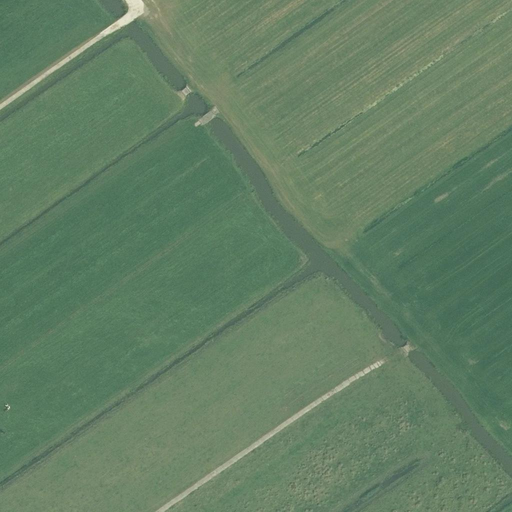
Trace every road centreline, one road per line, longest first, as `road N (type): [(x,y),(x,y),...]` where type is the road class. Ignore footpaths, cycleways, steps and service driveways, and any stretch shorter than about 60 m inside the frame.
road 1 (track): [(160,511),(420,339)]
road 2 (track): [(0,106),(120,23),(137,9),(131,0)]
